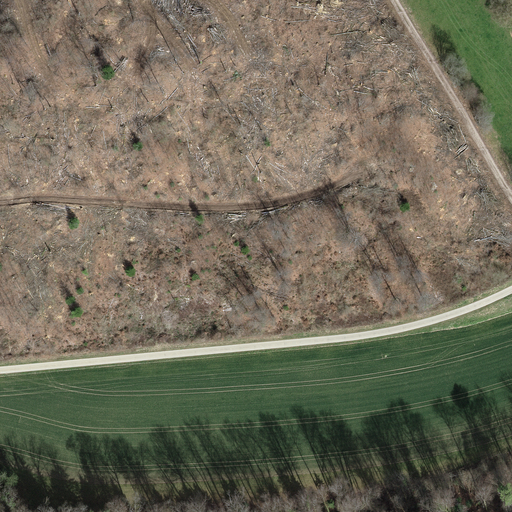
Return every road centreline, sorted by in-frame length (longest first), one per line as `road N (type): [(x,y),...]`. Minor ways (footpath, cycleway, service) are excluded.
road 1 (track): [(511,287),(427,323),(362,338),(0,370)]
road 2 (track): [(511,196),(389,0)]
